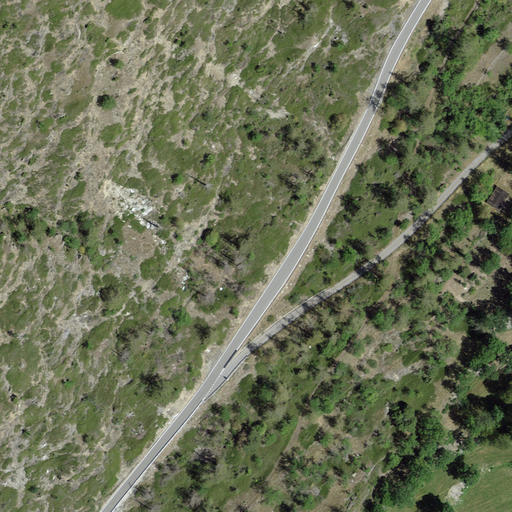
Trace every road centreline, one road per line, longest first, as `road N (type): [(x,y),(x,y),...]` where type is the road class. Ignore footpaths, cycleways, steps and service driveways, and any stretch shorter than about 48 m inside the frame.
road 1 (tertiary): [(106,511),(201,394),(303,242),(426,0)]
road 2 (track): [(201,394),(252,346),(404,239),(511,132)]
